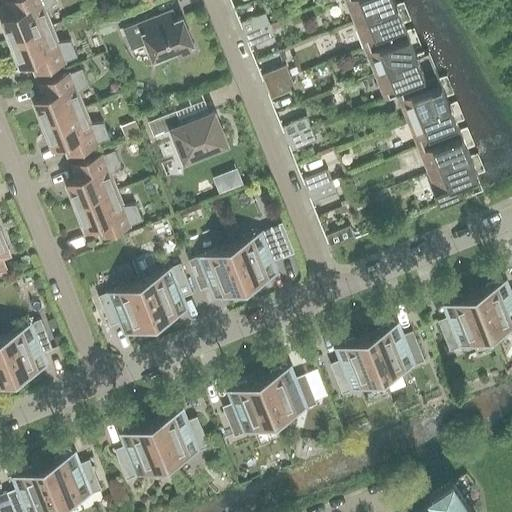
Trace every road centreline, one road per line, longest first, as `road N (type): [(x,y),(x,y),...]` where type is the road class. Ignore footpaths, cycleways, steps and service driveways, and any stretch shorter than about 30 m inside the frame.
road 1 (residential): [(326,297),(206,0)]
road 2 (residential): [(0,139),(97,386)]
road 3 (residential): [(326,297),(97,386)]
road 4 (residential): [(511,219),(326,297)]
